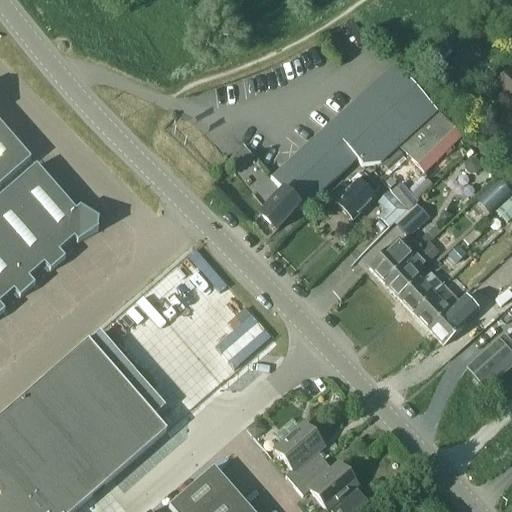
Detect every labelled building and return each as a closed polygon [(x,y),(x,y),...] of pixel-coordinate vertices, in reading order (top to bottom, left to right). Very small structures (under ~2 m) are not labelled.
[(459,34),(483,58),(496,44),(472,21),(459,34)] [(511,68),(492,88),(511,108),(511,68)] [(281,193),(298,210),(298,211),(300,213),(354,163),(360,169),(380,166),(398,150),(436,115),(397,74),(392,69),(270,181),(281,193)] [(453,101),(461,108),(469,100),(461,92),(453,101)] [(459,139),(436,115),(398,150),(422,175),(459,139)] [(0,187),(30,162),(0,127),(0,187)] [(463,165),(463,172),(468,177),(475,177),(479,172),(479,165),(474,160),(468,161),(463,165)] [(96,225),(97,224),(78,210),(78,211),(74,214),(35,168),(0,198),(0,316),(3,314),(0,310),(0,304),(12,294),(18,301),(33,288),(27,281),(42,268),(48,275),(64,261),(58,254),(73,241),(75,245),(76,246),(97,234),(96,233),(96,225)] [(371,198),(377,192),(363,177),(348,192),(342,186),(329,199),(335,205),(334,206),(351,223),(374,201),(371,198)] [(485,193),(495,204),(506,195),(496,183),(485,193)] [(390,194),(407,211),(416,203),(399,186),(390,194)] [(281,193),(258,216),(275,233),(298,210),(281,193)] [(393,225),(407,212),(407,211),(390,194),(389,196),(387,194),(377,205),(384,213),(377,220),(388,230),(393,225)] [(511,200),(511,199),(495,214),(505,225),(511,219),(511,200)] [(407,212),(393,225),(407,240),(428,220),(414,206),(416,204),(416,203),(407,211),(407,212)] [(474,231),(462,242),(467,248),(480,237),(474,231)] [(383,286),(403,267),(410,260),(411,260),(410,260),(412,258),(397,243),(368,270),(383,286)] [(427,265),(437,255),(428,245),(417,255),(427,265)] [(448,270),(465,255),(459,248),(442,263),(448,270)] [(383,286),(398,302),(418,283),(411,275),(418,268),(410,260),(403,267),(383,286)] [(398,302),(412,317),(442,289),(430,275),(420,285),(418,283),(398,302)] [(507,312),(507,311),(504,308),(511,301),(511,291),(502,280),(493,290),(498,295),(495,298),(500,305),(497,308),(490,300),(472,315),(484,329),(498,317),(500,319),(507,312)] [(412,317),(427,333),(448,313),(457,304),(442,289),(412,317)] [(460,302),(465,307),(475,299),(470,293),(460,302)] [(448,313),(427,333),(442,349),(462,329),(454,321),(460,316),(454,310),(449,315),(448,313)] [(466,371),(485,391),(496,381),(490,374),(509,357),(511,360),(511,348),(502,338),(497,343),(466,371)] [(76,511),(165,435),(86,344),(0,419),(0,511),(76,511)] [(255,441),(266,432),(257,422),(246,432),(255,441)] [(291,474),(284,480),(293,490),(322,464),(315,455),(322,449),(303,427),(273,454),(291,474)] [(359,511),(366,506),(353,491),(356,488),(338,467),(330,473),(322,464),(293,490),(301,500),(308,494),(323,511),(359,511)] [(167,510),(169,511),(205,511),(230,491),(212,471),(167,510)] [(205,511),(246,511),(248,511),(230,491),(205,511)]
